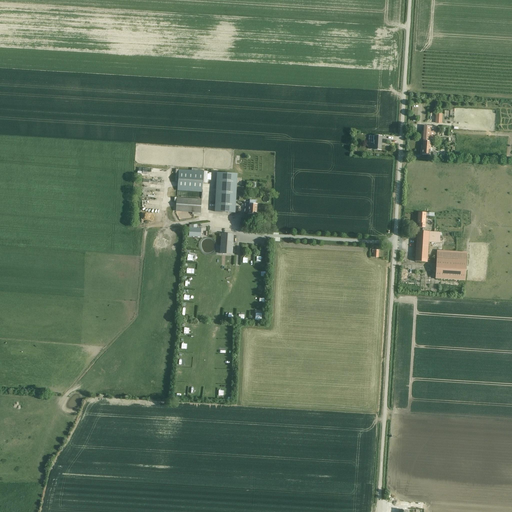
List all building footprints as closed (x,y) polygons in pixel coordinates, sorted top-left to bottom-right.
[(435,127),(424,126),(422,154),(430,155),(430,142),(434,142),(435,127)] [(382,136),(374,136),(374,143),(371,143),(370,149),(373,149),(373,150),(381,150),(382,136)] [(439,227),(466,230),(473,172),(412,168),(407,205),(442,209),(439,227)] [(197,171),(179,170),(177,190),(202,191),(203,171),(200,171),(197,171)] [(215,212),(235,213),(237,174),(217,173),(215,212)] [(201,200),(177,198),(176,211),(200,212),(201,200)] [(245,207),(244,213),(248,213),(248,214),(256,214),(257,204),(249,204),(245,203),(245,207)] [(417,223),(419,223),(418,227),(424,228),(425,213),(418,212),(417,223)] [(190,225),(189,236),(200,237),(200,229),(196,228),(192,228),(192,225),(191,225),(190,225)] [(441,237),(441,232),(417,231),(415,261),(427,262),(428,242),(438,242),(439,237),(441,237)] [(232,254),(234,234),(221,233),(220,253),(232,254)] [(466,260),(436,258),(435,279),(465,281),(466,260)]
